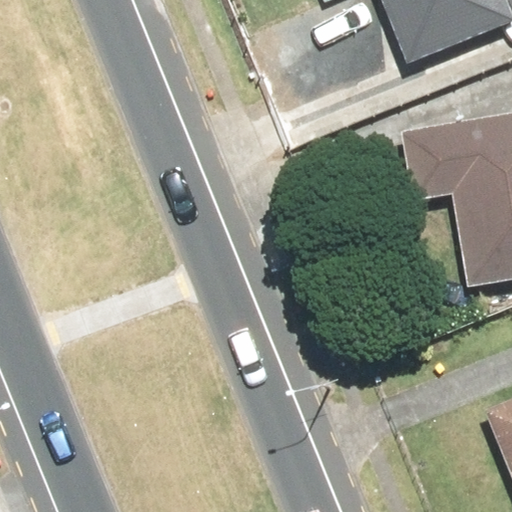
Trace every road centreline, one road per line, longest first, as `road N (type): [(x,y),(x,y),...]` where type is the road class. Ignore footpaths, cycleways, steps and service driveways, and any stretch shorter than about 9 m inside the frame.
road 1 (primary): [(119,0),(331,511)]
road 2 (primary): [(83,511),(0,309)]
